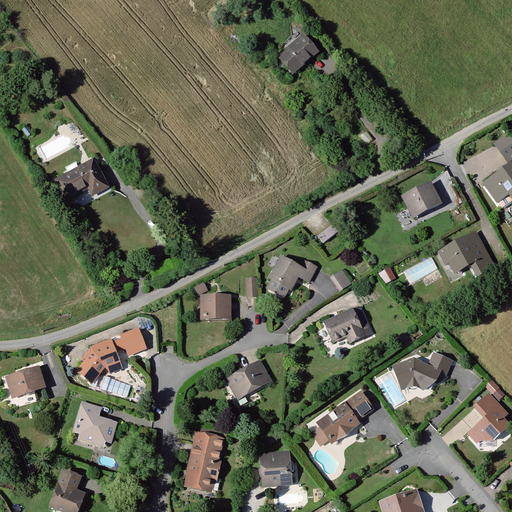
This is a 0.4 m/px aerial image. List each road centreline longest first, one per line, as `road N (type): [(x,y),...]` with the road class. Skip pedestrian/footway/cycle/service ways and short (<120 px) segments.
road 1 (residential): [(511,109),(141,301),(65,333),(0,345)]
road 2 (residential): [(157,511),(169,376),(257,340)]
road 3 (unknown): [(441,148),(511,274)]
